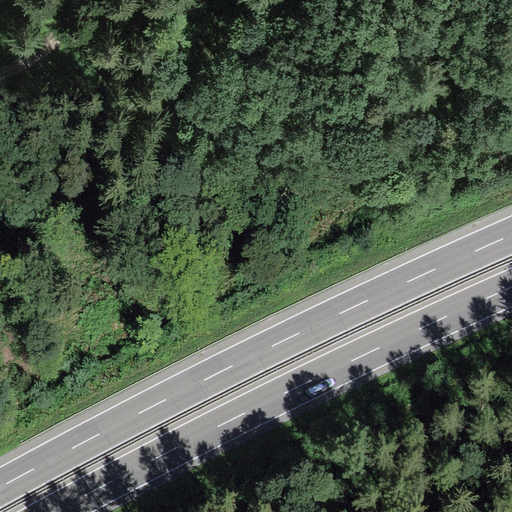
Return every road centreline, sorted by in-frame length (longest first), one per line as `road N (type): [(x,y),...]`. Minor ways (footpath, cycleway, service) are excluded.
road 1 (motorway): [(511,234),(182,389),(0,486)]
road 2 (motorway): [(56,511),(511,288)]
